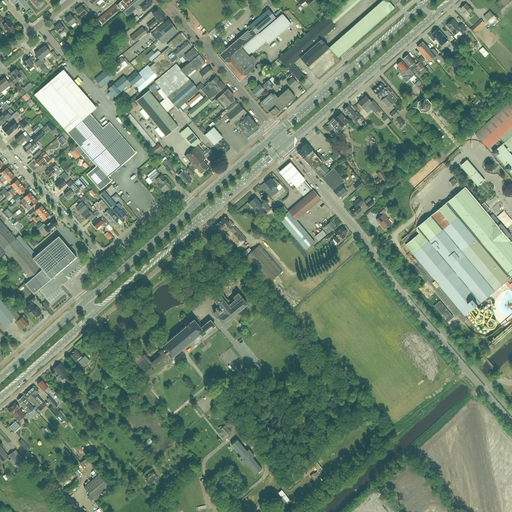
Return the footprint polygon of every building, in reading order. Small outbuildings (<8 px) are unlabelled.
[(121,11),(133,0),(122,0),(116,5),(98,20),(102,24),(119,9),(121,11)] [(152,2),(150,0),(142,0),(138,4),(144,11),(149,6),(150,6),(151,5),(150,4),(152,2)] [(199,0),(190,7),(197,16),(198,16),(199,18),(198,18),(202,22),(203,21),(207,25),(205,27),(209,30),(218,23),(216,21),(219,18),(221,20),(225,17),(223,15),(227,11),(229,13),(233,10),(224,0),(199,0)] [(381,0),(329,45),(337,55),(345,49),(345,44),(342,44),(345,41),(345,36),(346,35),(346,48),(360,36),(360,32),(363,32),(372,25),(371,16),(375,16),(378,13),(379,15),(381,15),(384,12),(384,7),(384,6),(384,3),(381,0)] [(348,0),(343,4),(349,10),(359,0),(348,0)] [(133,4),(127,8),(130,12),(136,7),(133,4)] [(473,15),(471,13),(474,11),(470,7),(469,8),(466,4),(460,9),(464,13),(463,14),(466,18),(468,15),(469,16),(471,18),(473,15)] [(87,16),(91,13),(85,6),(83,8),(81,6),(75,10),(81,17),(85,14),(87,16)] [(165,17),(161,13),(158,9),(152,14),(155,18),(147,25),(149,28),(150,28),(158,21),(159,23),(165,17)] [(248,30),(253,37),(255,35),(256,34),(275,17),(268,9),(249,25),(251,28),(248,30)] [(183,21),(185,20),(178,12),(176,14),(183,21)] [(487,13),(490,24),(498,22),(496,15),(492,16),(491,12),(487,13)] [(253,37),(244,45),(229,58),(225,61),(231,69),(233,67),(235,69),(249,57),(249,56),(251,54),(266,42),(268,44),(291,24),(282,13),(259,33),(253,37)] [(77,24),(78,25),(81,23),(80,22),(80,21),(75,15),(72,17),(70,14),(65,19),(70,26),(75,22),(76,24),(77,24)] [(9,32),(14,28),(7,20),(5,22),(0,16),(0,23),(0,24),(1,23),(3,25),(2,25),(9,32)] [(301,38),(278,58),(298,81),(304,76),(292,63),(299,57),(307,66),(317,57),(328,48),(320,39),(335,26),(326,16),(301,38)] [(475,33),(485,24),(481,19),(471,29),(475,33)] [(168,21),(168,20),(158,29),(151,35),(155,41),(162,35),(166,32),(169,30),(169,29),(173,26),(168,21)] [(446,25),(455,35),(459,31),(462,34),(466,30),(462,24),(459,27),(453,20),(446,25)] [(64,31),(66,33),(67,35),(70,32),(69,30),(64,23),(61,25),(59,23),(54,27),(59,34),(64,31)] [(166,32),(162,35),(164,37),(160,40),(163,43),(177,31),(173,26),(169,29),(169,30),(166,32)] [(146,32),(142,27),(130,37),(134,42),(146,32)] [(448,40),(438,29),(432,34),(432,35),(430,37),(433,41),(436,39),(442,46),(448,40)] [(253,37),(248,30),(229,46),(230,46),(220,55),(224,60),(227,57),(229,58),(244,45),(253,37)] [(191,47),(180,34),(167,44),(169,47),(153,61),(155,63),(150,67),(157,76),(184,54),(184,53),(191,47)] [(423,42),(420,45),(422,47),(423,47),(428,53),(427,53),(433,59),(434,60),(437,58),(437,57),(436,56),(438,54),(433,49),(431,51),(425,44),(423,42)] [(462,48),(456,42),(452,45),(458,52),(462,48)] [(45,45),(40,50),(45,56),(50,52),(45,45)] [(429,62),(433,59),(427,53),(428,53),(423,47),(422,47),(420,45),(417,47),(419,49),(419,50),(429,62)] [(63,69),(34,94),(67,132),(96,166),(86,174),(100,190),(111,180),(108,177),(110,175),(121,165),(136,153),(109,122),(102,128),(90,113),(96,107),(88,98),(114,76),(107,68),(105,66),(89,47),(63,69)] [(489,53),(483,47),(479,50),(485,57),(489,53)] [(185,56),(183,58),(188,63),(196,56),(197,54),(192,48),(192,49),(184,55),(185,56)] [(36,64),(39,67),(42,71),(46,67),(43,64),(46,62),(43,58),(45,56),(40,50),(35,54),(40,61),(36,64)] [(249,57),(235,69),(236,71),(234,72),(240,79),(245,75),(245,76),(249,72),(248,71),(254,67),(251,64),(256,60),(251,54),(249,56),(249,57)] [(148,90),(136,101),(150,119),(165,137),(178,127),(166,112),(168,110),(173,107),(174,105),(177,109),(180,106),(184,103),(203,86),(200,83),(196,87),(186,77),(187,76),(187,75),(195,68),(197,70),(205,63),(198,55),(196,56),(188,63),(181,69),(175,63),(154,82),(167,97),(159,103),(148,90)] [(409,55),(403,60),(409,67),(408,68),(412,72),(417,68),(420,71),(424,68),(419,62),(416,65),(414,63),(415,62),(409,55)] [(110,66),(116,73),(127,64),(121,57),(110,66)] [(36,69),(39,67),(36,64),(33,60),(31,62),(28,59),(23,63),(28,70),(33,66),(36,69)] [(406,82),(414,75),(408,69),(402,61),(400,63),(399,63),(398,64),(397,65),(399,68),(397,70),(404,78),(403,78),(406,82)] [(454,63),(451,65),(457,72),(460,69),(459,69),(463,66),(460,63),(456,66),(454,63)] [(139,91),(157,76),(147,64),(138,72),(142,77),(141,78),(133,85),(139,91)] [(208,77),(213,72),(208,66),(200,73),(206,80),(208,78),(208,77)] [(21,76),(23,80),(27,77),(20,69),(18,72),(15,69),(10,73),(13,77),(11,78),(15,84),(18,81),(17,79),(21,76)] [(136,71),(127,79),(130,83),(132,86),(133,85),(141,78),(136,71)] [(115,96),(130,83),(127,79),(123,75),(108,88),(110,91),(107,94),(111,99),(114,96),(115,96)] [(213,97),(215,95),(225,87),(220,80),(219,81),(216,77),(201,90),(206,96),(188,112),(189,113),(192,116),(193,117),(211,101),(209,99),(212,97),(213,97)] [(291,87),(296,82),(292,77),(287,82),(291,87)] [(0,81),(0,82),(5,89),(9,86),(10,87),(14,84),(10,79),(7,81),(4,78),(0,81)] [(269,79),(261,86),(259,84),(251,91),(256,96),(263,90),(266,92),(274,85),(269,79)] [(381,100),(388,108),(396,100),(390,93),(389,93),(387,92),(387,91),(381,84),(372,92),(379,99),(382,96),(384,98),(381,100)] [(271,93),(260,102),(262,105),(263,105),(264,104),(265,106),(263,107),(263,108),(265,106),(267,108),(266,108),(265,109),(266,109),(269,112),(268,112),(269,112),(271,115),(274,115),(278,112),(279,111),(278,111),(278,110),(279,109),(281,111),(281,110),(280,109),(281,107),(282,108),(283,108),(288,103),(288,102),(288,103),(287,102),(289,101),(289,100),(291,99),(291,100),(292,100),(292,99),(295,97),(287,88),(277,97),(276,96),(275,94),(274,93),(275,93),(273,91),(271,93)] [(215,100),(219,104),(223,109),(224,108),(225,108),(234,100),(233,98),(233,96),(227,89),(215,100)] [(30,97),(26,93),(22,97),(26,101),(30,97)] [(191,108),(203,98),(200,94),(188,104),(191,108)] [(373,112),(378,107),(372,101),(371,102),(366,96),(358,103),(363,109),(367,105),(373,112)] [(21,97),(11,104),(14,108),(24,101),(21,97)] [(483,104),(479,99),(473,105),(477,109),(483,104)] [(511,100),(478,133),(492,147),(500,139),(504,143),(495,151),(501,158),(503,160),(504,161),(511,170),(511,155),(510,154),(502,144),(504,143),(511,152),(511,100)] [(217,117),(212,121),(215,124),(220,120),(238,104),(235,101),(221,113),(221,114),(217,117)] [(0,116),(10,108),(9,108),(10,107),(5,102),(1,106),(3,109),(0,112),(0,116)] [(428,108),(429,104),(426,102),(423,102),(421,104),(421,107),(423,109),(426,110),(428,108)] [(235,126),(248,115),(239,105),(226,116),(233,123),(233,124),(233,123),(235,126)] [(356,116),(354,114),(348,106),(343,110),(350,117),(352,119),(356,116)] [(6,120),(6,119),(14,112),(10,108),(0,116),(0,122),(2,124),(6,120)] [(13,115),(7,120),(9,122),(10,121),(11,120),(12,120),(16,117),(19,114),(17,111),(15,113),(13,115)] [(394,118),(395,120),(399,116),(394,111),(390,115),(394,119),(394,118)] [(341,127),(347,121),(340,113),(334,119),(335,120),(330,124),(334,128),(334,129),(334,130),(335,132),(337,132),(338,133),(342,128),(341,127)] [(247,138),(258,128),(259,128),(248,115),(235,126),(241,132),(247,138)] [(143,117),(135,125),(145,134),(149,130),(157,137),(161,133),(143,117)] [(405,123),(399,117),(395,120),(401,126),(405,123)] [(2,128),(5,132),(8,135),(13,131),(14,131),(15,130),(15,129),(18,127),(15,123),(12,120),(11,120),(10,121),(9,122),(8,123),(7,123),(6,124),(6,125),(2,128)] [(55,134),(59,131),(52,120),(48,123),(55,134)] [(37,125),(31,130),(35,134),(41,129),(40,129),(43,127),(39,123),(37,125)] [(196,147),(195,147),(200,142),(187,127),(182,131),(195,146),(192,149),(202,161),(205,158),(206,157),(212,164),(218,159),(210,149),(205,154),(198,146),(196,147)] [(225,152),(230,148),(222,140),(221,139),(222,137),(213,127),(205,134),(214,145),(215,144),(216,145),(215,146),(219,151),(222,154),(225,152)] [(40,130),(31,138),(35,142),(44,134),(40,130)] [(30,139),(27,135),(24,132),(22,135),(21,134),(15,140),(19,145),(25,140),(27,142),(30,139)] [(28,154),(37,146),(32,141),(23,149),(28,154)] [(156,156),(163,150),(158,144),(151,150),(156,156)] [(314,168),(321,162),(312,151),(306,144),(297,152),(313,169),(314,168)] [(80,155),(73,147),(70,151),(76,158),(80,155)] [(208,167),(202,161),(192,149),(184,156),(192,165),(190,167),(190,166),(186,169),(191,175),(194,172),(193,170),(196,168),(201,173),(208,167)] [(39,166),(45,160),(48,164),(54,159),(51,157),(49,158),(44,152),(41,155),(35,161),(39,166)] [(174,167),(166,158),(161,163),(169,171),(174,167)] [(482,183),(484,181),(467,161),(460,166),(468,176),(467,177),(469,180),(471,179),(477,186),(478,187),(481,184),(482,183)] [(297,187),(305,180),(307,179),(292,162),(281,172),(291,183),(293,181),(297,186),(297,187)] [(321,162),(314,168),(321,177),(329,170),(322,162),(321,162)] [(333,168),(335,171),(342,165),(340,162),(333,168)] [(59,169),(56,166),(54,163),(48,169),(48,170),(45,173),(49,177),(55,173),(57,176),(63,170),(60,167),(59,169)] [(0,181),(10,172),(6,168),(0,173),(3,175),(0,177),(0,181)] [(322,178),(338,197),(340,196),(342,198),(345,195),(343,193),(345,190),(340,184),(344,181),(333,168),(322,178)] [(151,181),(159,174),(156,170),(148,177),(151,181)] [(187,185),(191,182),(187,177),(189,176),(186,172),(185,173),(183,170),(177,175),(182,182),(183,181),(187,185)] [(379,178),(375,180),(377,185),(386,180),(384,175),(381,171),(377,173),(379,178)] [(3,182),(6,179),(8,182),(14,177),(10,172),(0,181),(0,183),(1,184),(3,182)] [(66,184),(64,181),(68,177),(64,172),(59,177),(60,178),(57,181),(54,184),(59,189),(66,184)] [(77,179),(78,179),(85,187),(89,183),(81,175),(77,179)] [(158,182),(159,183),(158,185),(163,191),(165,188),(167,190),(171,186),(168,183),(169,182),(165,178),(164,179),(161,175),(155,179),(158,182)] [(271,180),(270,179),(264,183),(268,188),(265,190),(271,198),(271,197),(274,195),(271,191),(279,184),(280,184),(273,178),(271,180)] [(456,179),(451,182),(454,187),(459,184),(456,179)] [(15,190),(21,184),(17,180),(11,185),(13,187),(10,190),(10,189),(8,192),(7,191),(3,194),(6,197),(6,198),(15,190)] [(297,187),(300,191),(304,196),(313,188),(312,188),(309,184),(305,180),(297,187),(297,186),(297,187)] [(357,190),(363,184),(360,181),(353,186),(357,190)] [(64,194),(68,199),(74,193),(75,195),(80,190),(73,183),(67,188),(69,190),(64,194)] [(12,197),(14,195),(17,192),(19,194),(25,189),(21,184),(15,190),(6,198),(8,201),(12,197)] [(465,188),(402,240),(465,316),(467,314),(469,313),(471,311),(475,308),(477,306),(478,305),(505,282),(511,291),(511,290),(511,239),(510,237),(511,236),(500,224),(492,215),(490,217),(486,212),(485,211),(487,209),(484,206),(482,207),(480,205),(465,188)] [(122,217),(123,216),(125,214),(119,209),(120,208),(122,207),(118,203),(117,205),(116,204),(116,205),(104,190),(99,195),(113,211),(120,218),(121,218),(122,217)] [(313,190),(279,219),(305,250),(315,242),(296,220),(321,199),(313,190)] [(23,197),(27,202),(28,202),(33,197),(29,192),(23,197)] [(89,209),(91,207),(87,202),(89,201),(84,196),(80,200),(82,202),(79,205),(76,208),(78,210),(77,211),(79,213),(80,212),(80,213),(87,207),(89,209)] [(26,207),(28,210),(38,202),(33,197),(28,202),(27,202),(24,205),(22,207),(24,209),(26,207)] [(265,214),(268,212),(271,210),(264,202),(261,205),(255,197),(248,203),(251,206),(252,205),(258,213),(261,210),(265,214)] [(366,203),(365,204),(368,208),(374,203),(371,199),(369,197),(364,201),(366,203)] [(355,207),(350,212),(354,216),(361,211),(358,207),(363,203),(359,198),(353,203),(355,207)] [(117,219),(118,219),(101,200),(98,203),(97,202),(93,205),(97,209),(98,210),(102,208),(105,212),(103,213),(112,223),(113,222),(114,224),(118,220),(117,219)] [(35,211),(39,215),(45,210),(41,205),(35,211)] [(87,207),(80,213),(81,214),(81,215),(83,217),(84,217),(86,219),(92,214),(89,210),(92,207),(91,207),(89,209),(87,207)] [(100,212),(98,210),(97,209),(93,213),(96,216),(98,217),(96,219),(96,220),(92,223),(96,228),(103,223),(104,224),(103,225),(105,227),(109,224),(99,213),(100,212)] [(381,216),(376,220),(384,229),(387,227),(388,226),(391,223),(383,214),(386,212),(383,209),(379,213),(381,216)] [(45,210),(39,215),(36,218),(34,220),(36,222),(38,220),(41,218),(43,220),(49,215),(45,210)] [(507,220),(507,215),(503,215),(503,219),(506,220),(506,223),(510,223),(511,220),(507,220)] [(230,222),(229,222),(225,217),(216,225),(220,230),(222,228),(226,232),(225,233),(227,235),(237,246),(245,239),(233,226),(232,226),(233,225),(233,224),(231,222),(230,222)] [(0,219),(0,255),(4,252),(28,280),(25,283),(27,286),(33,293),(55,274),(56,275),(56,274),(75,257),(76,258),(77,257),(76,256),(59,237),(58,236),(36,255),(32,258),(15,238),(0,219)] [(38,228),(41,231),(44,228),(48,232),(51,229),(52,229),(53,229),(53,228),(54,227),(57,224),(53,219),(49,222),(47,224),(45,226),(43,223),(38,228)] [(328,233),(335,227),(330,222),(323,228),(328,233)] [(340,238),(341,237),(342,239),(345,237),(343,235),(347,232),(342,227),(336,232),(338,235),(336,236),(333,238),(337,243),(340,241),(338,239),(340,237),(340,238)] [(323,231),(315,233),(317,239),(322,238),(322,235),(324,234),(323,231)] [(334,234),(332,232),(325,238),(327,240),(334,234)] [(19,235),(15,238),(32,258),(36,255),(19,235)] [(267,284),(282,271),(259,245),(244,258),(267,284)] [(247,303),(262,291),(259,288),(244,301),(238,293),(233,297),(235,299),(230,303),(221,292),(213,299),(218,306),(215,308),(216,310),(213,313),(222,324),(247,304),(247,303)] [(28,304),(26,306),(30,312),(31,311),(36,317),(41,313),(36,307),(35,307),(31,302),(35,298),(31,294),(30,296),(24,289),(19,293),(25,300),(28,304)] [(64,302),(70,299),(67,291),(61,293),(64,302)] [(0,322),(5,328),(11,322),(9,320),(14,316),(18,321),(17,321),(23,328),(29,324),(26,320),(27,319),(24,315),(21,317),(16,311),(17,310),(14,307),(12,309),(7,303),(4,305),(0,299),(0,322)] [(196,308),(198,305),(199,302),(196,299),(193,299),(190,301),(190,305),(192,307),(196,308)] [(440,301),(434,306),(447,322),(454,317),(440,301)] [(202,337),(215,326),(210,320),(200,327),(198,324),(200,323),(197,319),(195,320),(194,319),(190,323),(189,322),(188,321),(186,321),(184,323),(184,324),(185,326),(161,346),(163,348),(162,349),(163,349),(162,350),(161,349),(158,351),(161,354),(151,362),(144,354),(141,356),(138,352),(131,358),(135,361),(132,363),(139,372),(141,371),(143,373),(144,372),(147,376),(153,370),(165,359),(168,362),(172,359),(171,358),(189,343),(190,344),(193,342),(191,341),(199,334),(202,337)] [(252,334),(267,326),(264,320),(249,328),(252,334)] [(73,352),(70,355),(76,361),(77,361),(77,362),(82,367),(89,361),(84,355),(82,357),(82,356),(76,349),(75,350),(73,351),(73,352)] [(62,379),(68,375),(65,372),(66,370),(60,363),(54,369),(57,373),(59,375),(57,377),(57,379),(59,381),(60,381),(62,379)] [(83,375),(85,373),(81,369),(82,369),(79,365),(76,367),(83,375)] [(70,388),(74,384),(70,380),(67,377),(65,379),(68,382),(66,383),(70,388)] [(38,383),(38,384),(37,384),(43,391),(46,388),(49,391),(51,390),(48,386),(49,385),(46,383),(46,384),(42,380),(40,381),(39,381),(38,383)] [(34,386),(28,392),(42,409),(46,405),(40,399),(36,393),(38,392),(34,386)] [(34,404),(40,410),(42,409),(28,392),(24,395),(28,400),(30,399),(34,404)] [(23,396),(17,400),(25,409),(27,412),(26,413),(31,418),(37,413),(34,409),(30,404),(23,396)] [(50,397),(47,399),(55,408),(57,406),(50,397)] [(15,402),(11,406),(7,409),(18,421),(25,415),(19,408),(19,407),(15,402)] [(58,415),(51,406),(48,409),(55,417),(58,415)] [(15,432),(20,427),(15,422),(10,426),(15,432)] [(224,425),(219,430),(224,436),(229,431),(224,425)] [(30,448),(21,439),(18,442),(27,451),(30,448)] [(256,474),(261,469),(252,458),(254,456),(248,449),(246,451),(237,440),(231,444),(240,456),(238,458),(244,465),(246,462),(248,465),(256,474)] [(0,459),(2,462),(8,457),(0,446),(0,459)] [(12,452),(8,455),(16,464),(20,461),(12,452)] [(313,474),(310,477),(318,486),(321,483),(316,477),(320,474),(321,476),(325,473),(315,462),(312,465),(318,472),(315,476),(313,474)] [(149,485),(152,483),(155,487),(160,483),(158,481),(159,481),(156,478),(157,477),(155,475),(152,471),(145,476),(148,480),(146,481),(149,485)] [(99,497),(98,496),(109,486),(99,474),(84,487),(94,499),(95,500),(99,497)] [(167,485),(174,480),(171,476),(164,482),(167,485)] [(310,489),(304,494),(307,498),(313,493),(310,489)] [(281,490),(278,493),(287,504),(290,501),(281,490)]
